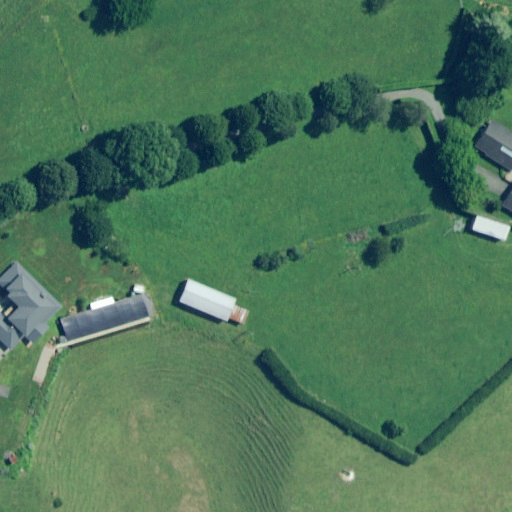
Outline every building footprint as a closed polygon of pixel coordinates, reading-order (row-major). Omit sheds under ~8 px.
[(511,134),(489,120),(472,147),(507,170),(503,178),(511,183),(511,185),(499,206),(511,213),(511,134)] [(505,228),(473,216),(468,229),(500,241),(505,228)] [(0,344),(6,351),(21,335),(31,345),(51,326),(44,319),(47,316),(57,306),(12,261),(0,273),(0,344)] [(229,307),(233,297),(183,277),(176,296),(240,322),(243,313),(229,307)] [(84,304),(86,312),(58,321),(64,342),(143,318),(137,297),(111,305),(108,296),(84,304)] [(0,414),(0,450),(15,442),(0,414)]
